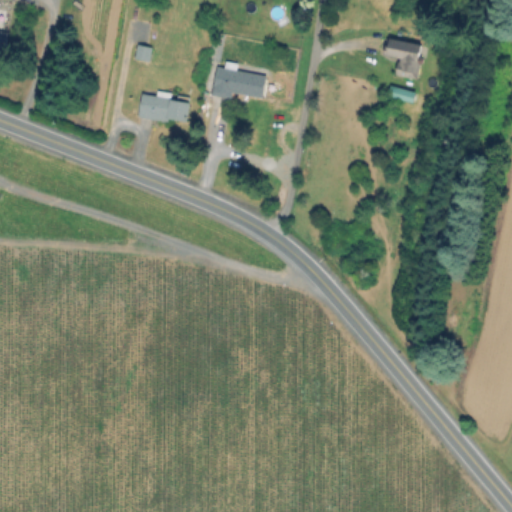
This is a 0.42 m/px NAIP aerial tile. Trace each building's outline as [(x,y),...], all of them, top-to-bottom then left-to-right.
[(424,45),(418,79),(398,75),(401,57),(385,55),(388,38),(424,45)] [(152,47),(150,60),(137,58),(139,45),(152,47)] [(239,63),(238,70),(268,76),(263,98),(233,92),(232,98),(213,95),(219,66),(226,68),(227,61),(239,63)] [(415,93),(413,99),(392,94),(393,88),(415,93)] [(173,93),(172,99),(191,103),(188,121),(165,117),(164,121),(140,116),(144,93),(158,96),(160,91),(173,93)]
